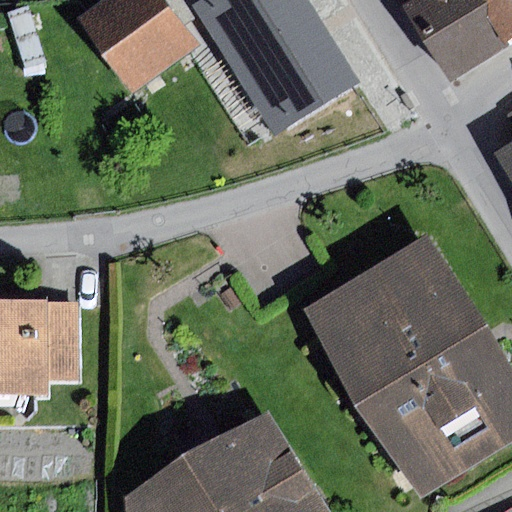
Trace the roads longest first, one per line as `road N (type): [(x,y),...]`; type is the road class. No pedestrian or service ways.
road 1 (residential): [(0,243),(86,240),(194,219),(457,131)]
road 2 (residential): [(375,0),(457,131)]
